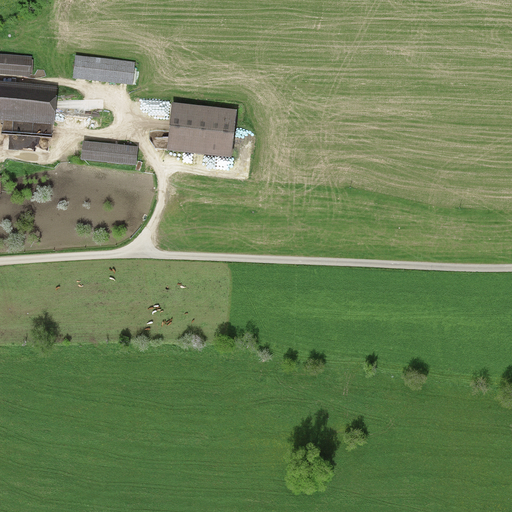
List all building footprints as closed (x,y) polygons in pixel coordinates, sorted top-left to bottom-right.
[(0,53),(0,73),(30,76),(32,56),(0,53)] [(135,61),(75,55),(73,78),(132,84),(135,61)] [(58,85),(0,80),(0,119),(55,124),(58,85)] [(237,110),(172,102),(166,149),(231,157),(237,110)] [(138,146),(83,141),(81,159),(136,165),(138,146)]
